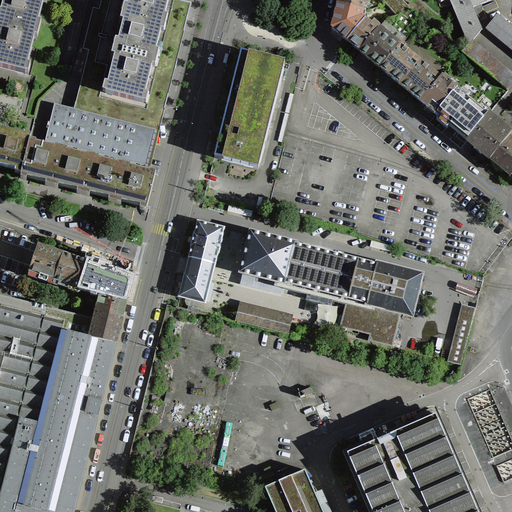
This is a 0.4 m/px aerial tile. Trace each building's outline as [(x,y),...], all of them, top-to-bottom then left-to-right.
[(3,0),(2,7),(0,15),(0,67),(25,74),(43,0),(3,0)] [(159,131),(168,95),(189,12),(191,3),(179,0),(101,0),(83,74),(74,110),(159,131)] [(338,0),(338,5),(363,12),(364,11),(366,2),(370,3),(370,0),(338,0)] [(384,0),(399,15),(411,10),(401,0),(384,0)] [(471,42),(481,29),(472,8),(469,0),(452,0),(471,42)] [(348,42),(365,20),(362,18),(363,12),(338,5),(332,29),(348,42)] [(411,10),(399,15),(387,20),(380,28),(378,31),(360,52),(381,69),(396,51),(397,48),(400,45),(422,19),(411,10)] [(511,29),(498,18),(489,29),(511,47),(511,29)] [(360,52),(378,31),(371,25),(365,20),(348,42),(360,52)] [(462,52),(507,89),(511,82),(511,75),(471,42),(462,52)] [(402,52),(397,48),(396,51),(381,69),(401,86),(416,67),(418,65),(410,59),(413,56),(404,49),(402,52)] [(223,123),(214,158),(258,168),(259,165),(281,78),(284,65),(284,63),(241,52),(223,123)] [(436,84),(438,82),(430,75),(433,72),(425,66),(422,69),(418,65),(416,67),(401,86),(421,102),(436,84)] [(438,82),(436,84),(421,102),(436,114),(456,89),(457,88),(445,78),(441,79),(440,79),(438,82)] [(452,127),(467,140),(487,116),(488,115),(456,89),(436,114),(436,115),(440,117),(438,119),(448,127),(449,125),(452,127)] [(124,166),(149,172),(159,131),(74,110),(62,106),(52,117),(45,146),(61,150),(92,158),(124,166)] [(490,159),(507,139),(510,135),(487,116),(467,140),(490,159)] [(45,146),(29,142),(30,137),(0,129),(0,165),(22,171),(21,176),(31,178),(59,186),(95,195),(124,202),(147,208),(155,174),(149,172),(124,166),(92,158),(61,150),(45,146)] [(490,159),(510,176),(511,174),(511,143),(507,139),(490,159)] [(193,240),(191,246),(192,246),(189,258),(187,266),(185,274),(182,285),(179,297),(205,303),(213,272),(217,252),(218,253),(221,241),(221,240),(224,228),(198,222),(195,234),(194,234),(193,240)] [(369,340),(392,346),(400,314),(412,317),(422,276),(411,273),(409,272),(409,273),(400,270),(398,269),(398,270),(389,267),(387,267),(378,265),(378,264),(376,264),(376,266),(369,264),(367,264),(359,262),(358,261),(357,262),(350,260),(350,259),(348,259),(341,257),(339,257),(332,255),(330,254),(330,255),(323,253),(321,252),(314,251),(314,250),(312,250),(305,248),(303,248),(296,246),(296,244),(294,243),(294,244),(285,242),(285,241),(283,241),(274,239),(273,238),(272,238),(263,236),(262,235),(261,236),(252,233),(251,233),(250,234),(248,246),(247,246),(247,247),(244,259),(244,260),(241,272),(240,273),(242,274),(243,274),(243,275),(245,275),(245,274),(250,276),(250,277),(254,277),(254,276),(261,278),(261,279),(265,280),(265,279),(272,281),(272,282),(276,283),(276,282),(281,283),(281,284),(283,285),(283,284),(284,284),(286,285),(287,283),(288,283),(294,284),(294,285),(296,285),(297,285),(303,287),(305,287),(312,289),(314,290),(314,289),(321,291),(323,292),(330,293),(330,294),(332,294),(339,296),(338,299),(348,301),(341,326),(371,334),(369,340)] [(80,289),(81,288),(84,279),(89,263),(70,256),(45,247),(39,245),(30,272),(39,275),(38,278),(48,281),(49,278),(59,282),(58,285),(68,288),(69,285),(80,289)] [(100,293),(96,310),(94,319),(89,337),(116,344),(132,281),(129,276),(106,268),(101,285),(100,289),(91,286),(93,282),(84,280),(84,279),(81,288),(100,293)] [(73,511),(116,344),(89,337),(94,319),(52,308),(52,307),(47,306),(47,307),(0,295),(0,491),(1,492),(0,497),(0,496),(0,511),(73,511)] [(293,314),(240,301),(235,320),(288,333),(293,314)] [(462,304),(448,360),(461,364),(476,308),(462,304)] [(478,511),(436,414),(347,453),(372,511),(478,511)] [(323,511),(305,469),(265,487),(275,511),(323,511)]
